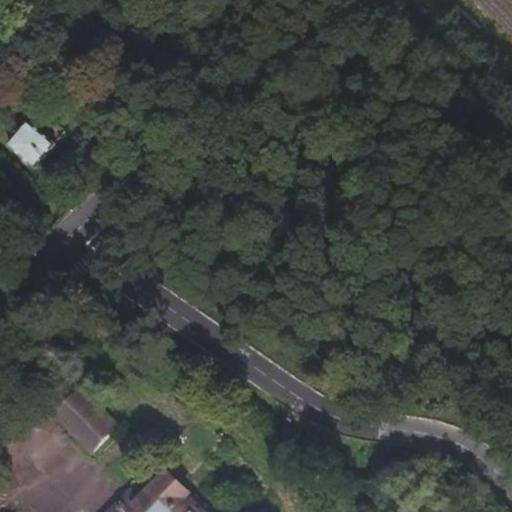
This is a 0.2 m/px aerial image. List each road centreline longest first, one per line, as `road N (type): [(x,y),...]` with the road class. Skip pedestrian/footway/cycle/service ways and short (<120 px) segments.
road 1 (unclassified): [(73,240),(287,385),(436,445),(511,496)]
road 2 (unclassified): [(73,240),(361,0)]
